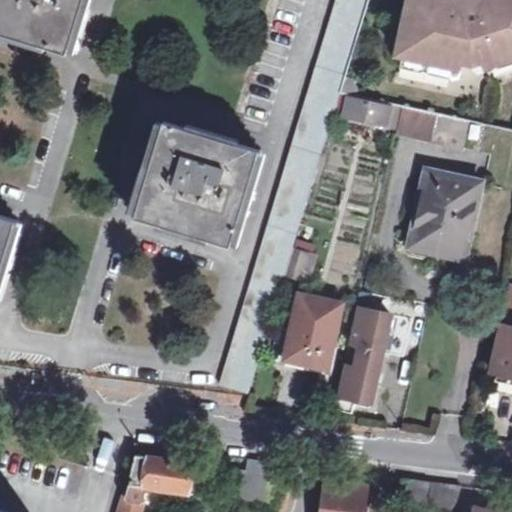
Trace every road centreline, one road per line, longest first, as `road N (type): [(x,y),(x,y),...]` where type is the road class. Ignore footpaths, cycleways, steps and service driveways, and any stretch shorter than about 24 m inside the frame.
road 1 (residential): [(103,419),(307,451)]
road 2 (residential): [(307,451),(458,455),(511,466)]
